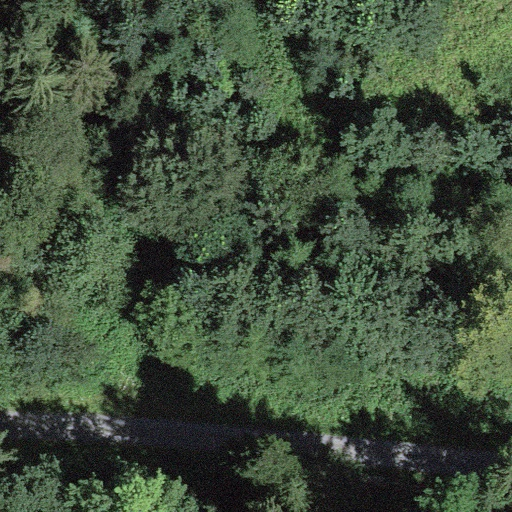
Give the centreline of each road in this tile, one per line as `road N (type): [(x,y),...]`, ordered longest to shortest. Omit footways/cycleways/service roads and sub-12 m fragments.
road 1 (track): [(511,470),(179,428)]
road 2 (track): [(0,428),(179,428)]
